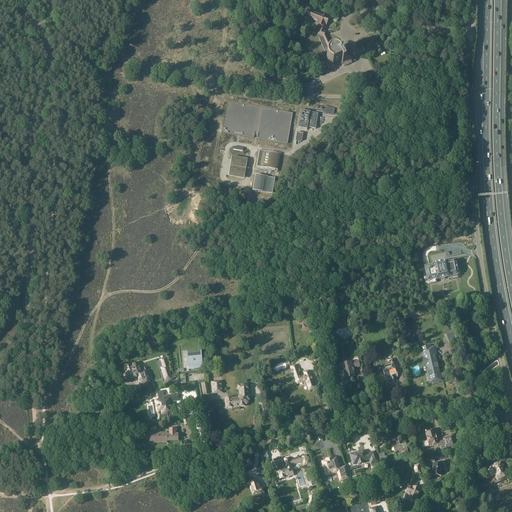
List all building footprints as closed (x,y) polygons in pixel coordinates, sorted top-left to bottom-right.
[(317,35),(319,35),(318,37),(324,51),(326,52),(325,53),(325,54),(324,55),(324,56),(324,57),(324,58),(324,59),(325,60),(325,61),(329,71),(334,68),(333,66),(341,62),(342,65),(343,64),(344,67),(352,63),(350,59),(349,55),(348,55),(348,56),(343,58),(342,56),(341,57),(341,56),(341,55),(341,54),(340,53),(340,52),(339,52),(338,51),(337,50),(336,50),(334,50),(333,50),(332,50),(325,34),(325,32),(324,32),(329,17),(323,15),(323,16),(312,12),(313,9),(308,7),(305,16),(311,18),(311,20),(316,22),(316,24),(316,25),(320,26),(317,35)] [(374,46),(373,44),(372,45),(373,48),(374,48),(377,54),(385,50),(383,47),(381,48),(379,44),(374,46)] [(374,70),(373,70),(362,75),(365,83),(371,80),(370,78),(377,76),(374,70)] [(228,102),(223,133),(254,138),(255,133),(258,134),(257,139),(287,144),(293,113),(264,108),(228,102)] [(324,114),(334,115),(335,109),(325,107),(324,114)] [(307,128),(315,129),(318,114),(310,113),(310,112),(301,111),(298,128),(307,130),(307,128)] [(259,151),(257,167),(276,171),(279,155),(259,151)] [(228,177),(244,180),(248,159),(231,157),(228,177)] [(255,175),(252,191),(272,195),(275,179),(255,175)] [(432,265),(424,267),(427,282),(428,281),(435,280),(435,281),(436,281),(450,278),(451,278),(450,276),(457,275),(459,275),(456,260),(448,262),(447,261),(432,264),(432,265)] [(303,325),(301,330),(311,333),(313,328),(312,327),(313,325),(312,324),(304,322),(303,325)] [(459,330),(452,331),(454,346),(462,344),(459,330)] [(431,347),(430,346),(420,348),(422,358),(421,358),(424,368),(426,368),(430,385),(442,381),(436,356),(437,356),(435,346),(431,347)] [(201,352),(186,354),(187,367),(189,367),(189,370),(201,368),(201,366),(202,366),(201,352)] [(352,362),(341,364),(345,379),(355,377),(353,369),(360,367),(359,361),(352,362)] [(132,363),(123,366),(125,373),(124,373),(127,382),(135,380),(137,379),(140,386),(151,383),(147,370),(146,370),(145,367),(141,368),(138,362),(132,364),(132,363)] [(396,375),(393,364),(382,367),(385,378),(386,377),(388,384),(394,383),(393,376),(396,375)] [(172,376),(168,365),(162,367),(160,367),(165,383),(173,380),(173,379),(176,378),(175,375),(172,376)] [(286,375),(292,373),(292,374),(293,374),(297,385),(303,382),(305,382),(307,386),(309,391),(315,389),(310,374),(309,371),(306,372),(304,372),(303,373),(304,376),(300,377),(296,365),(290,367),(290,369),(290,370),(284,372),(286,375)] [(213,393),(222,393),(221,382),(212,383),(213,393)] [(207,383),(200,384),(202,395),(209,394),(207,383)] [(226,408),(232,408),(232,406),(239,406),(239,407),(245,407),(245,405),(246,405),(247,405),(247,404),(248,403),(248,402),(249,402),(248,396),(247,396),(247,391),(248,391),(247,385),(238,386),(239,392),(240,392),(240,396),(239,397),(238,398),(238,399),(232,399),(231,398),(225,399),(226,408)] [(159,401),(155,401),(156,407),(157,407),(157,408),(158,408),(159,411),(158,411),(158,412),(160,412),(160,415),(167,414),(167,413),(169,412),(169,408),(171,408),(171,406),(172,405),(171,402),(179,401),(177,395),(164,397),(164,396),(163,394),(164,394),(163,393),(163,392),(158,393),(159,401)] [(149,440),(149,442),(154,442),(154,443),(167,443),(167,442),(178,442),(178,434),(176,434),(176,431),(177,431),(177,429),(169,429),(169,434),(164,434),(164,433),(154,433),(154,432),(149,432),(149,440)] [(434,430),(425,432),(429,446),(433,445),(434,446),(436,445),(437,448),(439,447),(440,451),(448,449),(447,448),(456,446),(453,436),(442,438),(443,441),(439,442),(438,438),(436,438),(434,430)] [(392,443),(395,454),(395,456),(408,453),(406,444),(400,445),(399,442),(392,443)] [(355,454),(351,455),(353,465),(358,463),(359,465),(363,463),(363,462),(370,460),(371,464),(372,466),(378,465),(377,462),(375,452),(366,455),(365,451),(360,452),(360,453),(356,454),(355,454)] [(302,458),(289,462),(290,466),(302,463),(303,466),(310,465),(308,455),(301,456),(302,458)] [(290,466),(289,462),(288,458),(284,459),(287,469),(277,471),(280,480),(286,478),(286,479),(290,478),(289,477),(293,476),(290,466)] [(325,461),(322,462),(326,475),(325,475),(326,476),(337,473),(340,481),(348,478),(345,467),(339,469),(336,458),(334,459),(333,458),(331,458),(326,459),(324,460),(325,461)] [(494,466),(485,470),(489,476),(493,485),(509,478),(502,462),(498,464),(494,466)] [(433,474),(432,476),(439,476),(440,476),(441,476),(442,475),(442,474),(442,473),(441,472),(440,472),(441,464),(434,463),(433,468),(432,474),(433,474)] [(257,483),(250,479),(247,484),(249,485),(253,498),(264,494),(262,489),(259,490),(257,483)] [(408,485),(405,494),(408,495),(407,499),(416,503),(421,489),(411,486),(408,485)]
